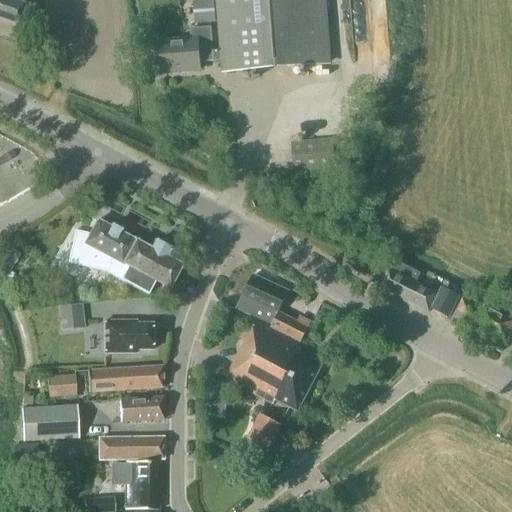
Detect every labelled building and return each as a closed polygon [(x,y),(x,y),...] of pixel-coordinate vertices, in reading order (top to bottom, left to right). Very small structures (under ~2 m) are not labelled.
[(24,4),(17,2),(17,0),(0,0),(0,18),(17,25),(24,4)] [(226,72),(326,64),(326,62),(386,57),(381,0),(371,1),(370,0),(220,0),(225,50),(213,51),(211,28),(191,30),(191,41),(156,44),(158,73),(200,70),(200,63),(226,61),(226,72)] [(213,0),(205,0),(204,0),(193,0),(195,24),(216,23),(214,0),(213,0)] [(295,171),(335,168),(332,141),(292,144),(295,171)] [(148,295),(155,282),(168,290),(181,267),(165,258),(169,250),(155,242),(151,250),(119,233),(120,231),(112,226),(110,228),(97,221),(90,234),(74,231),(67,264),(105,272),(148,295)] [(6,242),(0,244),(0,272),(4,282),(21,255),(11,250),(14,246),(6,242)] [(430,310),(437,295),(416,284),(420,274),(389,258),(384,268),(381,266),(372,283),(379,287),(428,313),(430,310)] [(297,323),(278,314),(289,291),(254,274),(238,307),(272,325),(271,328),(301,343),(311,323),(300,317),(297,323)] [(449,319),(460,298),(443,289),(432,309),(449,319)] [(504,343),(511,328),(511,321),(485,307),(483,312),(463,301),(454,318),(470,326),(471,325),(475,327),(474,328),(504,343)] [(82,305),(58,307),(61,332),(84,329),(82,305)] [(152,325),(123,325),(123,322),(104,323),(104,355),(136,354),(136,351),(152,351),(152,325)] [(298,412),(321,367),(311,361),(315,354),(304,348),(302,351),(255,325),(226,380),(274,405),(276,401),(298,412)] [(162,389),(162,367),(87,372),(89,393),(162,389)] [(48,398),(76,396),(75,376),(47,378),(48,398)] [(120,423),(162,420),(162,398),(119,401),(120,423)] [(76,406),(20,409),(20,416),(22,442),(78,439),(77,413),(76,406)] [(260,467),(282,426),(260,415),(239,456),(260,467)] [(99,461),(163,460),(162,438),(99,439),(99,461)] [(37,445),(13,446),(14,466),(38,465),(37,445)] [(113,486),(125,486),(125,511),(158,511),(159,462),(125,463),(125,464),(114,464),(112,471),(112,479),(113,486)] [(114,511),(113,497),(83,500),(83,511),(114,511)]
